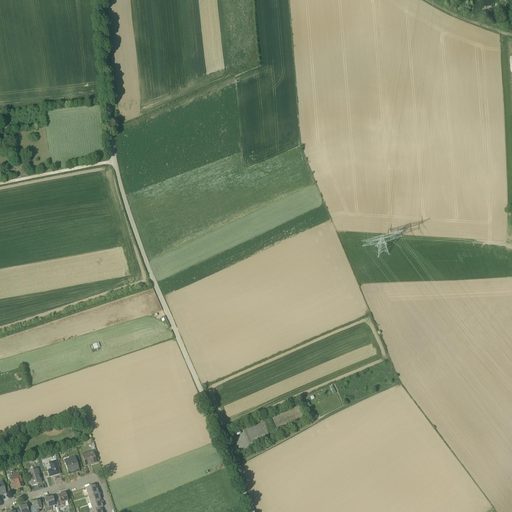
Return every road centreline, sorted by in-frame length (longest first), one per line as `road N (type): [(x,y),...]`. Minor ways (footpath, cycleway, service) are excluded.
road 1 (unclassified): [(253,511),(127,209),(111,146),(98,0)]
road 2 (residential): [(109,511),(92,478),(0,506)]
